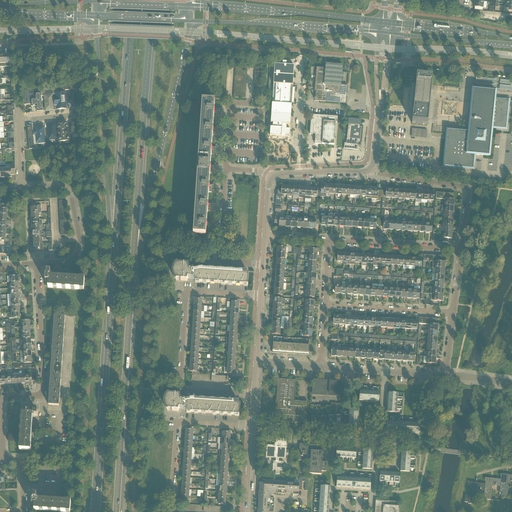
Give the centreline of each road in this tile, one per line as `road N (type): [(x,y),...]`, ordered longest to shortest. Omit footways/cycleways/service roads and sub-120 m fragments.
road 1 (primary): [(133,0),(111,284)]
road 2 (primary): [(131,278),(152,0)]
road 3 (primary): [(96,17),(111,284)]
road 4 (primary): [(131,278),(189,21)]
road 5 (residential): [(254,392),(180,387),(184,300),(192,291),(261,296)]
road 6 (primary): [(115,511),(131,278)]
road 7 (primary): [(111,284),(95,511)]
road 8 (secondary): [(381,21),(189,5)]
road 9 (secondary): [(189,21),(379,32)]
road 10 (residential): [(263,265),(221,263),(227,170),(272,178)]
road 11 (residential): [(0,398),(33,396),(44,387),(37,264)]
road 12 (residential): [(169,511),(177,423),(252,427)]
road 13 (residential): [(460,249),(467,188),(369,169)]
road 14 (residential): [(37,264),(78,249),(70,194),(57,185),(20,186)]
road 15 (residential): [(460,249),(329,241)]
road 16 (residential): [(453,313),(324,306)]
road 17 (residential): [(20,186),(21,120),(77,115)]
road 18 (secondary): [(391,33),(511,43)]
road 19 (secondary): [(511,39),(393,22)]
